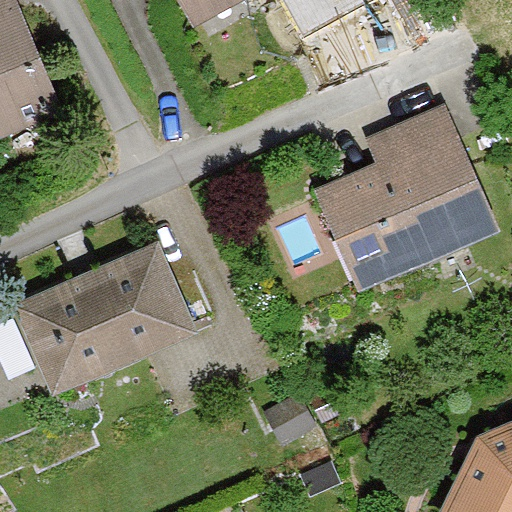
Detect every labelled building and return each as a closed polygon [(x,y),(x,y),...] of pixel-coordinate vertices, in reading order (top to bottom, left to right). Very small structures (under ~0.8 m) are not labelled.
[(15,0),(0,0),(0,142),(64,117),(15,0)] [(255,0),(185,0),(203,31),(255,0)] [(466,141),(452,111),(378,147),(390,170),(324,202),(344,244),(367,234),(390,282),(492,233),(451,149),(466,141)] [(160,251),(19,314),(55,397),(197,334),(160,251)] [(511,511),(511,422),(476,439),(437,511),(511,511)]
